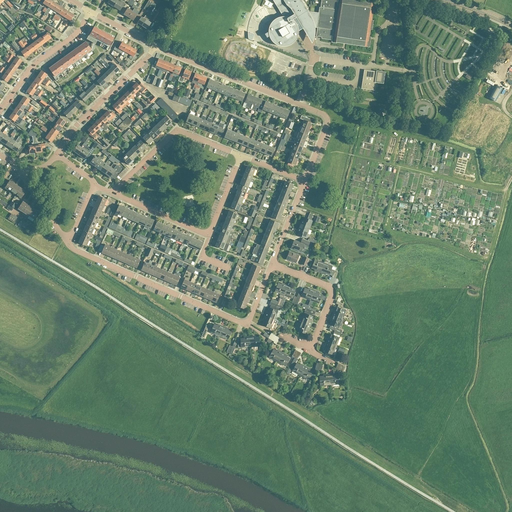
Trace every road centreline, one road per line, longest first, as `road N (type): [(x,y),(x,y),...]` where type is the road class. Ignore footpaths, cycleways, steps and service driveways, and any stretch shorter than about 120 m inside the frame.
road 1 (unclassified): [(452,511),(0,230)]
road 2 (unclassified): [(247,320),(67,243)]
road 3 (residential): [(299,104),(313,58),(372,66),(388,0)]
road 4 (unclassified): [(111,193),(180,129),(241,156)]
road 5 (unclassified): [(299,104),(153,46)]
road 6 (unclassified): [(55,155),(153,46)]
road 7 (unclassified): [(0,111),(32,66),(77,33),(89,11)]
road 8 (unclassified): [(310,350),(331,292),(271,265)]
